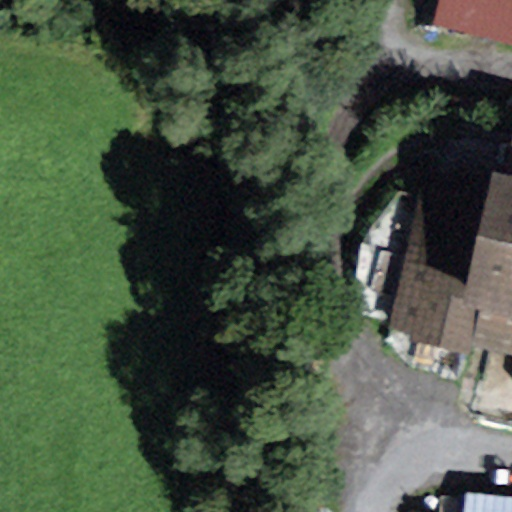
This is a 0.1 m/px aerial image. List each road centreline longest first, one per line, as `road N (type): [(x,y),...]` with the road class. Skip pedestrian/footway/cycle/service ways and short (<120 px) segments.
road 1 (track): [(391,0),(375,70),(342,129),(324,279),(333,353),(377,479)]
road 2 (track): [(377,479),(414,458),(511,454)]
